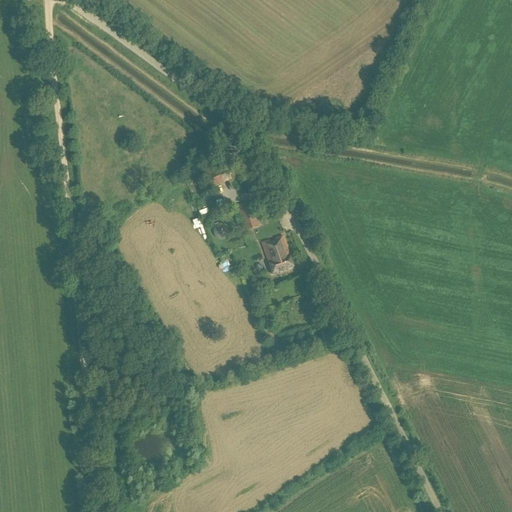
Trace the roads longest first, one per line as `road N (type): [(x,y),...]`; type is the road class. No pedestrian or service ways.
road 1 (unclassified): [(437,511),(258,152),(66,0)]
road 2 (track): [(100,511),(50,64),(50,0)]
